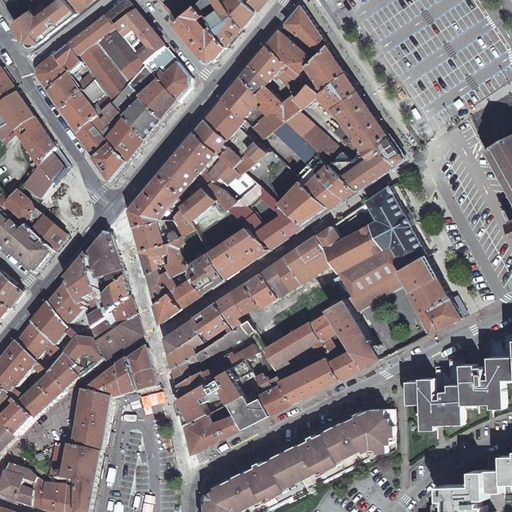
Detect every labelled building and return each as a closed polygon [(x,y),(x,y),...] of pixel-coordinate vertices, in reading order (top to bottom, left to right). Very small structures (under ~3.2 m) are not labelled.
[(19,0),(9,8),(19,22),(46,0),(19,0)] [(80,13),(69,0),(46,0),(19,22),(17,23),(35,49),(56,31),(80,13)] [(96,0),(69,0),(80,13),(96,0)] [(173,0),(166,7),(171,13),(183,2),(184,0),(173,0)] [(246,29),(228,2),(226,0),(204,0),(201,4),(201,5),(208,15),(217,27),(231,47),(246,29)] [(259,12),(251,0),(229,0),(228,2),(246,29),(259,12)] [(269,0),(251,0),(259,12),(269,0)] [(118,29),(140,12),(131,1),(73,46),(87,64),(91,69),(94,74),(100,82),(116,104),(132,86),(149,68),(118,29)] [(221,58),(231,47),(217,27),(212,30),(203,19),(208,15),(201,5),(179,23),(210,61),(211,62),(212,63),(213,63),(215,62),(217,62),(218,61),(219,60),(221,58)] [(318,57),(330,45),(303,5),(284,28),(295,38),(300,33),(303,36),(302,38),(304,40),(306,39),(314,46),(310,51),(318,57)] [(162,39),(140,12),(118,29),(149,68),(170,49),(162,39)] [(282,31),(270,45),(301,73),(318,57),(310,51),(298,40),(296,42),(282,31)] [(270,45),(254,64),(271,83),(278,76),(294,91),(295,96),(298,98),(313,83),(312,82),(306,77),(301,73),(270,45)] [(318,57),(301,73),(306,77),(311,73),(313,75),(315,74),(317,78),(312,82),(313,83),(323,93),(349,72),(330,45),(318,57)] [(87,64),(73,46),(70,49),(59,59),(68,71),(72,68),(76,74),(87,64)] [(170,49),(149,68),(157,78),(162,83),(181,104),(195,89),(195,79),(170,49)] [(68,71),(59,59),(43,71),(41,77),(54,94),(73,77),(68,71)] [(91,69),(87,64),(76,74),(73,77),(54,94),(65,111),(66,113),(86,95),(86,94),(100,82),(94,74),(80,86),(78,85),(83,81),(83,78),(82,76),(91,69)] [(254,64),(244,76),(288,121),(301,111),(307,107),(298,98),(295,96),(289,100),(286,102),(272,88),(271,89),(268,86),(271,83),(254,64)] [(157,78),(149,68),(132,86),(140,95),(146,102),(166,123),(176,111),(181,104),(162,83),(153,91),(148,85),(157,78)] [(0,105),(3,109),(24,95),(6,69),(0,73),(0,105)] [(298,98),(307,107),(318,98),(331,114),(337,110),(336,109),(361,90),(349,72),(323,93),(313,83),(298,98)] [(267,138),(275,132),(276,131),(276,130),(288,121),(244,76),(225,99),(247,120),(267,138)] [(95,123),(116,104),(100,82),(86,94),(86,95),(66,113),(82,135),(95,123)] [(140,95),(132,86),(116,104),(123,112),(128,117),(150,142),(166,123),(146,102),(133,115),(127,109),(131,105),(130,104),(140,95)] [(336,109),(337,110),(338,111),(339,112),(337,113),(338,116),(340,114),(355,135),(352,137),(340,126),(335,132),(346,142),(347,141),(355,148),(359,146),(362,144),(366,151),(391,134),(361,90),(336,109)] [(511,95),(510,93),(470,114),(490,151),(487,153),(488,156),(492,154),(496,162),(492,164),(494,167),(494,166),(499,174),(498,175),(500,178),(500,177),(504,184),(503,185),(505,188),(506,187),(510,195),(509,195),(510,198),(511,198),(511,199),(511,218),(510,219),(511,221),(510,222),(511,224),(511,223),(511,95)] [(21,132),(40,119),(24,95),(3,109),(1,109),(0,109),(0,135),(5,142),(21,132)] [(247,120),(225,99),(208,119),(230,140),(242,127),(247,120)] [(123,112),(116,104),(95,123),(117,149),(117,148),(132,164),(150,142),(128,117),(122,124),(123,125),(121,127),(123,128),(117,135),(109,125),(123,112)] [(301,111),(288,121),(306,140),(315,129),(316,125),(301,111)] [(56,153),(60,149),(40,119),(21,132),(40,162),(34,166),(40,172),(55,153),(56,153)] [(230,140),(208,119),(198,131),(244,174),(248,171),(249,172),(274,151),(271,149),(268,151),(258,142),(258,143),(244,158),(227,143),(230,140)] [(306,140),(288,121),(276,130),(276,131),(275,132),(310,164),(311,163),(322,174),(331,165),(306,140)] [(117,149),(95,123),(82,135),(95,154),(100,162),(117,149)] [(315,129),(306,140),(331,165),(331,164),(333,165),(343,153),(344,154),(345,152),(316,125),(315,129)] [(242,127),(230,140),(227,143),(244,158),(258,143),(242,127)] [(198,131),(162,174),(195,199),(209,187),(227,205),(231,209),(239,202),(226,189),(212,184),(218,178),(219,179),(222,175),(228,183),(239,182),(251,192),(261,183),(249,172),(248,171),(244,174),(198,131)] [(343,153),(333,165),(360,190),(407,158),(391,134),(366,151),(362,144),(359,146),(364,152),(361,154),(367,162),(361,167),(345,152),(344,154),(343,153)] [(117,148),(117,149),(100,162),(114,183),(116,183),(132,164),(117,148)] [(41,200),(72,167),(64,156),(65,155),(60,149),(56,153),(55,153),(40,172),(27,185),(41,200)] [(311,163),(310,164),(301,173),(311,182),(309,185),(334,207),(348,198),(322,175),(322,174),(311,163)] [(331,164),(331,165),(322,174),(322,175),(348,198),(360,190),(333,165),(331,164)] [(162,174),(132,209),(138,226),(161,219),(176,219),(187,206),(195,199),(162,174)] [(307,225),(334,207),(309,185),(304,180),(283,203),(307,225)] [(418,222),(422,223),(423,219),(417,210),(414,209),(413,213),(410,215),(404,205),(410,201),(400,182),(394,186),(394,185),(370,201),(380,219),(372,222),(373,224),(344,239),(337,223),(320,235),(329,250),(336,263),(355,295),(356,297),(372,288),(394,275),(403,271),(431,254),(431,253),(415,224),(418,222)] [(239,202),(231,209),(250,229),(251,228),(272,249),(307,225),(283,203),(261,183),(251,192),(239,202)] [(9,207),(12,203),(0,186),(0,210),(1,212),(0,213),(0,239),(39,275),(58,252),(31,227),(24,237),(20,232),(21,231),(18,228),(17,230),(15,228),(16,226),(9,220),(15,213),(9,207)] [(209,187),(195,199),(187,206),(196,224),(198,221),(197,219),(218,201),(219,205),(223,209),(227,205),(209,187)] [(37,207),(36,205),(21,192),(12,203),(9,207),(15,213),(31,227),(58,252),(71,236),(40,210),(38,212),(37,207)] [(161,219),(138,226),(144,249),(172,242),(175,240),(172,234),(172,233),(166,234),(164,228),(173,227),(180,225),(184,232),(183,233),(184,236),(186,235),(187,236),(196,230),(196,229),(199,228),(196,224),(187,206),(176,219),(161,219)] [(229,278),(272,249),(251,228),(250,229),(214,252),(213,253),(229,278)] [(172,234),(175,240),(182,237),(179,231),(176,230),(173,231),(172,234)] [(109,297),(128,279),(116,237),(111,235),(93,257),(100,281),(111,277),(112,282),(102,287),(105,300),(109,297)] [(164,322),(206,293),(196,277),(195,278),(180,288),(175,277),(188,270),(181,249),(187,236),(186,235),(184,236),(182,237),(175,240),(172,242),(171,251),(171,254),(170,262),(168,264),(171,270),(164,274),(161,290),(161,292),(159,294),(156,295),(164,322)] [(329,250),(320,235),(302,247),(311,261),(329,250)] [(172,242),(144,249),(151,273),(168,264),(170,262),(171,254),(165,256),(165,254),(171,251),(172,242)] [(311,261),(302,247),(289,256),(304,283),(336,263),(329,250),(311,261)] [(206,293),(229,278),(213,253),(197,263),(198,264),(195,265),(194,275),(195,278),(196,277),(206,293)] [(453,296),(431,254),(403,271),(425,312),(424,313),(427,318),(435,333),(443,329),(431,308),(453,296)] [(304,283),(289,256),(279,262),(293,289),(304,283)] [(95,327),(110,316),(108,310),(105,300),(102,287),(100,281),(93,257),(72,282),(87,310),(88,310),(90,308),(89,305),(91,304),(94,314),(91,317),(95,327)] [(293,289),(279,262),(264,272),(280,297),(293,289)] [(168,264),(151,273),(156,295),(159,294),(161,292),(161,290),(164,274),(171,270),(168,264)] [(0,273),(0,293),(14,306),(27,291),(3,270),(0,273)] [(262,307),(280,297),(264,272),(250,283),(261,306),(262,307)] [(400,285),(394,275),(372,288),(378,298),(400,285)] [(117,312),(134,299),(128,279),(109,297),(112,308),(108,310),(110,316),(117,312)] [(90,342),(102,344),(97,334),(95,327),(91,317),(88,310),(87,310),(72,282),(61,295),(80,320),(87,332),(90,342)] [(246,314),(248,313),(261,306),(250,283),(235,292),(246,314)] [(378,298),(372,288),(356,297),(355,295),(352,297),(350,298),(357,310),(378,298)] [(241,316),(246,314),(235,292),(222,301),(233,321),(241,316)] [(0,322),(14,306),(0,293),(0,322)] [(80,320),(61,295),(53,305),(71,328),(80,320)] [(465,317),(453,296),(431,308),(443,329),(465,317)] [(385,358),(357,310),(350,298),(338,306),(334,308),(335,309),(346,328),(345,328),(356,349),(357,348),(368,367),(385,358)] [(124,328),(141,317),(135,299),(134,299),(117,312),(124,328)] [(222,301),(198,317),(206,330),(210,338),(213,336),(213,337),(231,325),(233,330),(237,328),(233,321),(222,301)] [(71,328),(53,305),(37,324),(60,346),(71,334),(73,331),(71,328)] [(343,380),(368,367),(357,348),(356,349),(346,354),(345,352),(342,354),(343,355),(341,357),(341,353),(331,336),(345,328),(346,328),(335,309),(328,313),(314,320),(328,348),(343,380)] [(118,333),(124,328),(117,312),(110,316),(95,327),(97,334),(113,324),(118,333)] [(245,323),(241,316),(233,321),(237,328),(244,324),(245,323)] [(146,336),(141,317),(124,328),(118,333),(102,344),(108,360),(109,361),(146,336)] [(198,317),(168,338),(172,353),(193,341),(195,346),(196,346),(209,341),(208,340),(204,332),(206,330),(198,317)] [(435,333),(427,318),(421,321),(429,335),(435,333)] [(81,337),(87,332),(80,320),(71,328),(73,331),(81,337)] [(250,334),(256,329),(251,320),(245,323),(244,324),(250,334)] [(296,402),(343,380),(328,348),(314,320),(298,330),(284,338),(269,347),(278,365),(289,359),(314,345),(325,359),(316,364),(315,363),(312,364),(313,365),(290,378),(286,372),(283,374),(296,402)] [(65,362),(70,356),(62,349),(60,346),(37,324),(21,344),(38,362),(39,361),(48,349),(61,366),(65,362)] [(102,344),(118,333),(113,324),(97,334),(102,344)] [(227,347),(250,334),(244,324),(237,328),(233,330),(216,341),(199,353),(197,354),(201,361),(202,360),(220,350),(227,347)] [(213,337),(216,341),(233,330),(231,325),(213,337)] [(84,379),(108,360),(102,344),(90,342),(83,341),(80,338),(81,337),(73,331),(71,334),(75,338),(67,348),(65,346),(62,349),(70,356),(81,367),(78,370),(84,379)] [(83,341),(90,342),(87,332),(81,337),(80,338),(83,341)] [(511,333),(507,334),(506,340),(493,341),(493,362),(494,377),(488,377),(487,365),(480,365),(480,363),(478,363),(466,363),(466,362),(452,363),(451,370),(438,370),(437,376),(424,377),(423,380),(411,381),(411,403),(424,404),(424,408),(425,429),(440,429),(440,419),(444,418),(444,420),(453,420),(453,418),(467,417),(467,409),(508,408),(508,384),(511,383),(511,333)] [(193,341),(172,353),(171,354),(175,369),(186,362),(186,361),(197,354),(199,353),(196,346),(195,346),(193,341)] [(45,386),(54,377),(52,375),(53,375),(39,361),(38,362),(21,344),(3,366),(14,377),(14,376),(23,384),(28,379),(35,370),(36,372),(37,375),(41,378),(40,380),(45,385),(45,386)] [(258,353),(254,345),(247,349),(247,348),(236,354),(234,351),(219,360),(221,364),(207,372),(206,369),(193,377),(193,378),(182,385),(185,396),(209,381),(210,382),(220,377),(219,375),(249,358),(256,354),(258,353)] [(150,350),(132,362),(136,376),(156,369),(150,350)] [(193,377),(206,369),(202,360),(201,361),(197,354),(186,361),(186,362),(175,369),(179,386),(182,385),(193,378),(193,377)] [(70,392),(84,379),(78,370),(81,367),(70,356),(65,362),(69,366),(62,373),(58,369),(53,375),(52,375),(54,377),(70,392)] [(289,359),(278,365),(283,374),(286,372),(294,368),(289,359)] [(136,376),(132,362),(122,368),(129,396),(142,393),(136,376)] [(494,377),(493,362),(480,363),(480,365),(487,365),(488,377),(494,377)] [(0,382),(21,402),(25,406),(31,398),(24,393),(19,390),(21,387),(23,384),(14,376),(14,377),(3,366),(0,369),(0,382)] [(129,396),(122,368),(91,393),(117,400),(129,396)] [(156,369),(136,376),(142,393),(162,387),(156,369)] [(272,380),(274,379),(271,375),(269,377),(266,372),(259,377),(258,377),(261,382),(262,382),(264,385),(272,380)] [(274,414),(296,402),(283,374),(276,378),(279,386),(276,387),(272,380),(264,385),(266,389),(267,388),(269,391),(264,394),(274,414)] [(39,419),(70,392),(54,377),(45,386),(45,385),(31,398),(25,406),(39,419)] [(21,402),(0,382),(0,413),(9,403),(15,408),(18,406),(21,402)] [(245,429),(274,414),(264,394),(260,386),(232,402),(245,429)] [(117,400),(91,393),(84,399),(88,400),(79,443),(78,448),(107,453),(110,433),(117,400)] [(141,399),(132,401),(134,410),(143,408),(141,399)] [(21,437),(39,419),(25,406),(21,402),(18,406),(21,408),(11,419),(9,417),(4,421),(8,425),(21,437)] [(230,436),(245,429),(232,402),(218,409),(219,410),(223,417),(220,418),(230,436)] [(319,436),(317,434),(311,436),(313,439),(305,443),(302,441),(273,455),(273,459),(266,462),(264,460),(259,463),(259,465),(252,469),(251,467),(226,479),(228,484),(220,488),(215,490),(211,496),(211,504),(211,511),(273,511),(397,450),(395,409),(372,409),(365,413),(363,410),(358,413),(358,417),(351,420),(348,418),(326,428),(325,433),(319,436)] [(189,425),(195,453),(224,439),(215,421),(211,414),(211,412),(189,425)] [(215,421),(224,439),(230,436),(220,418),(215,421)] [(0,452),(3,456),(21,437),(8,425),(1,434),(0,434),(0,452)] [(95,511),(107,453),(78,448),(72,446),(70,452),(73,453),(68,473),(60,472),(60,479),(70,480),(78,481),(77,484),(80,484),(80,487),(70,486),(69,511),(95,511)] [(506,511),(507,497),(511,497),(511,454),(490,455),(490,470),(477,470),(476,484),(447,485),(447,499),(449,499),(449,511),(506,511)] [(32,470),(15,465),(11,473),(9,473),(4,495),(13,499),(22,503),(27,487),(29,481),(38,484),(35,491),(38,492),(38,493),(47,496),(49,484),(45,481),(41,478),(34,472),(32,470)] [(226,479),(218,484),(220,488),(228,484),(226,479)] [(36,507),(57,511),(59,484),(54,484),(49,484),(47,496),(38,493),(36,507)] [(57,511),(62,511),(69,511),(70,486),(59,484),(57,511)] [(27,487),(22,503),(36,507),(38,493),(38,492),(35,491),(27,487)] [(162,490),(162,503),(173,504),(174,490),(162,490)]
